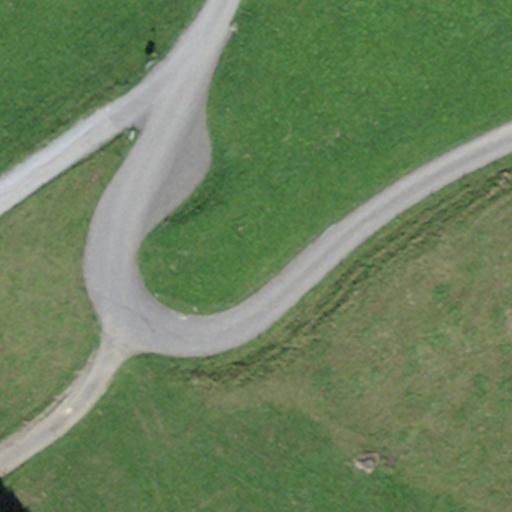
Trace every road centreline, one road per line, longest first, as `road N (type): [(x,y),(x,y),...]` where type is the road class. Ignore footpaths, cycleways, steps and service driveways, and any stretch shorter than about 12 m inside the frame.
road 1 (track): [(185,82),(112,229),(107,309),(168,341),(236,336),(300,293),(358,220),(511,137)]
road 2 (track): [(0,192),(185,82)]
road 3 (track): [(0,459),(57,424),(132,328)]
